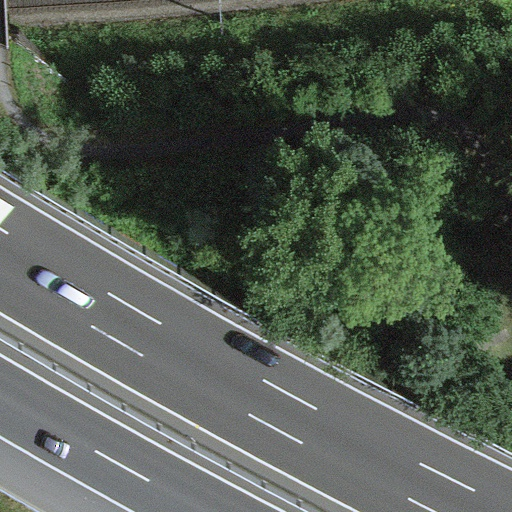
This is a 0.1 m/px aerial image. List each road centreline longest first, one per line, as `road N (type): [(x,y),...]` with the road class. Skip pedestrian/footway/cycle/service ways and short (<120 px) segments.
road 1 (motorway): [(472,511),(210,376),(0,253)]
road 2 (motorway): [(0,393),(209,511)]
